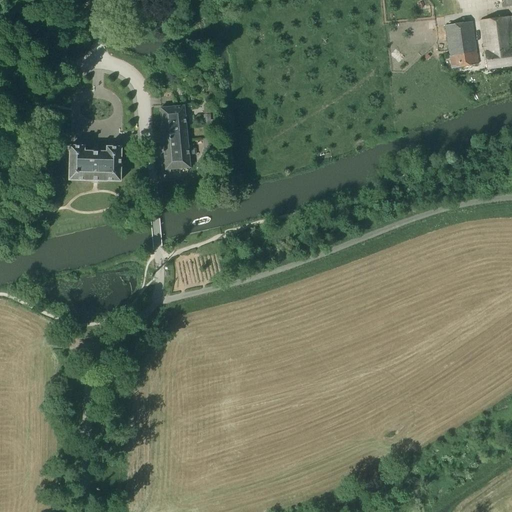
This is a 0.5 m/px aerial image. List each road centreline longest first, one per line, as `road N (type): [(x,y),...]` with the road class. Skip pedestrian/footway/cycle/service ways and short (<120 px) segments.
road 1 (track): [(421,511),(393,454),(151,306)]
road 2 (unclassified): [(83,511),(89,374),(151,306),(158,256)]
